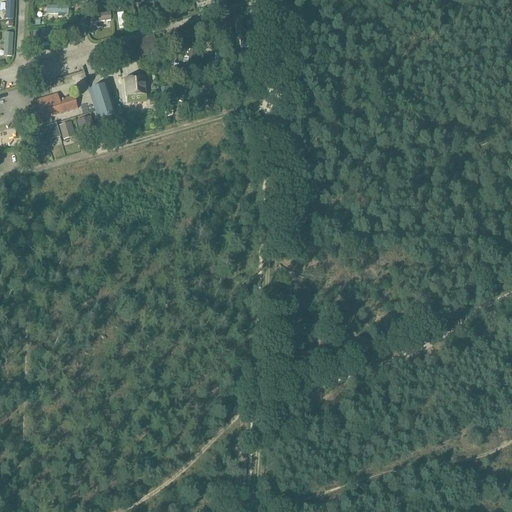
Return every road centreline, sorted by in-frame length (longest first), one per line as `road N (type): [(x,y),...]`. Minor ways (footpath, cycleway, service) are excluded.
road 1 (track): [(511,294),(429,336),(237,404),(148,495),(102,511)]
road 2 (track): [(270,102),(252,511)]
road 3 (track): [(0,179),(270,102),(276,0)]
road 4 (track): [(22,173),(14,511)]
